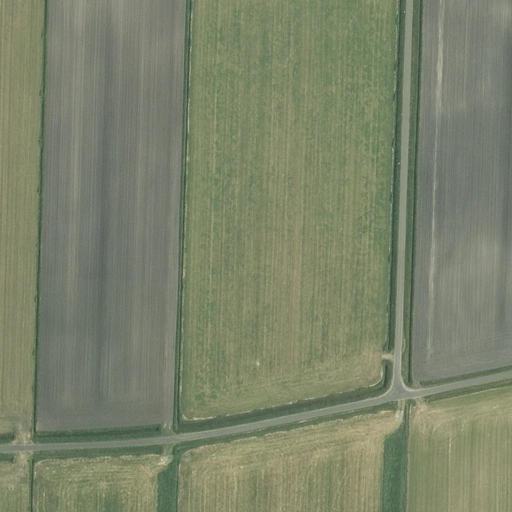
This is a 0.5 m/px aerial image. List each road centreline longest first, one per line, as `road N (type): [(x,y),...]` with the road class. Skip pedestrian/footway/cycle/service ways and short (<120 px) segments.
road 1 (unclassified): [(0,450),(177,441),(398,398)]
road 2 (unclassified): [(398,398),(409,0)]
